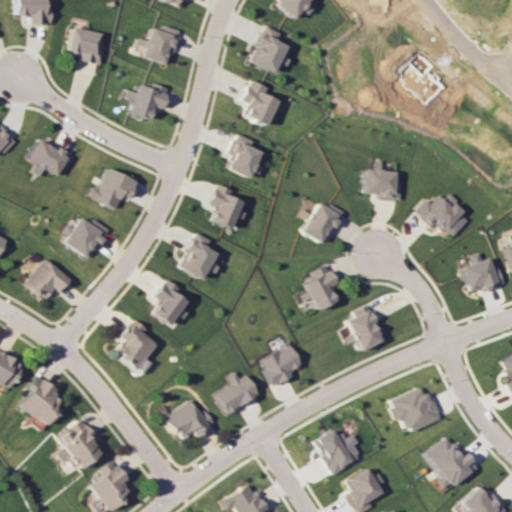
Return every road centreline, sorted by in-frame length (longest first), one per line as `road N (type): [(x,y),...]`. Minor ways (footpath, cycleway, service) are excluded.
road 1 (residential): [(152,511),(264,432),(442,341),(511,315)]
road 2 (residential): [(60,345),(157,215),(194,127),(226,0)]
road 3 (residential): [(0,300),(100,387),(177,491)]
road 4 (residential): [(374,253),(420,285),(484,420),(511,450)]
road 5 (residential): [(178,166),(92,128),(20,78)]
road 6 (residential): [(511,89),(422,0)]
